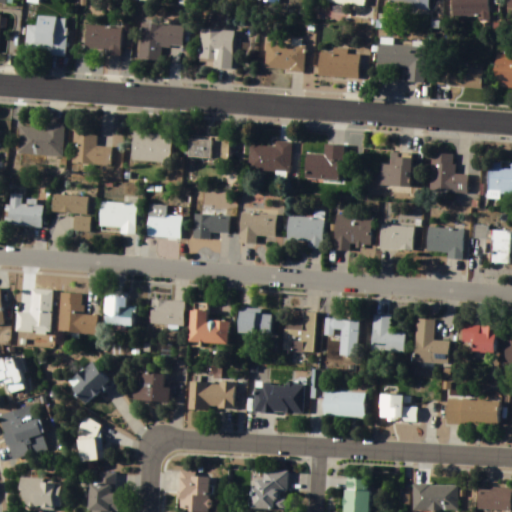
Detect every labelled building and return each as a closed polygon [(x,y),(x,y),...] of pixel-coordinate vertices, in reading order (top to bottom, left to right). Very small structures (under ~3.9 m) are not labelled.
[(390,0),(391,9),(430,10),(430,0),(390,0)] [(452,0),(453,18),(489,18),(488,0),(452,0)] [(27,55),(67,55),(67,18),(38,18),(38,27),(27,27),(27,55)] [(184,48),(185,27),(142,25),(140,64),(161,65),(162,47),(184,48)] [(121,58),(122,28),(86,27),(86,50),(106,50),(106,57),(121,58)] [(234,32),(201,30),(199,62),(215,63),(215,70),(233,70),(234,32)] [(304,72),(305,46),(267,44),(266,71),(304,72)] [(424,84),(426,48),(379,46),(378,67),(409,69),(408,83),(424,84)] [(360,79),(360,55),(348,55),(348,52),(320,52),(320,78),(360,79)] [(495,89),(511,89),(511,54),(497,54),(495,89)] [(483,69),(436,68),(435,87),(483,89),(483,69)] [(63,157),(65,124),(46,124),(46,128),(21,127),(19,155),(63,157)] [(98,128),(75,126),(71,163),(111,167),(113,148),(96,147),(98,128)] [(133,162),(171,164),(172,135),(134,133),(133,162)] [(189,159),(214,160),(214,158),(229,159),(230,140),(190,139),(189,159)] [(291,173),(292,143),(275,142),(274,147),(250,146),(249,171),(291,173)] [(325,156),(307,155),(305,181),(342,183),(344,146),(325,145),(325,156)] [(378,187),(412,188),(412,154),(391,153),(391,165),(379,165),(378,187)] [(455,155),(432,154),(431,193),(468,194),(469,176),(455,175),(455,155)] [(511,164),(489,164),(488,196),(511,196),(511,164)] [(23,195),(11,195),(9,227),(42,230),(44,207),(23,205),(23,195)] [(75,232),(90,233),(91,197),(55,196),(54,214),(76,214),(75,232)] [(138,205),(102,203),(100,233),(136,234),(138,205)] [(182,218),(168,217),(168,207),(149,206),(148,239),(182,240),(182,218)] [(230,210),(212,209),(212,216),(194,215),(194,240),(211,241),(211,234),(229,235),(230,210)] [(314,219),(289,218),(287,247),(323,249),(325,213),(315,213),(314,219)] [(257,244),(257,237),(276,238),(277,216),(242,215),(240,244),(257,244)] [(335,252),(352,253),(352,249),(371,250),(373,218),(336,217),(335,252)] [(414,228),(380,227),(380,251),(414,252),(414,228)] [(448,260),(463,261),(464,231),(429,229),(428,254),(449,255),(448,260)] [(511,231),(475,229),(475,240),(493,241),(492,266),(510,266),(511,231)] [(32,315),(16,315),(16,334),(52,334),(52,291),(31,291),(32,315)] [(62,295),(59,335),(96,338),(98,318),(82,316),(84,297),(62,295)] [(135,327),(135,308),(127,308),(127,298),(106,298),(106,327),(135,327)] [(185,302),(152,302),(152,327),(185,327),(185,302)] [(209,311),(192,311),(191,344),(229,345),(230,322),(208,322),(209,311)] [(240,336),(272,336),(272,312),(240,312),(240,336)] [(316,314),(303,314),(303,321),(284,320),(283,354),(315,354),(316,314)] [(405,355),(406,334),(391,334),(391,318),(374,318),(372,353),(405,355)] [(340,358),(358,358),(359,322),(325,321),(325,339),(341,339),(340,358)] [(450,344),(434,343),(435,321),(417,321),(415,364),(449,366),(450,344)] [(496,354),(497,328),(464,327),(463,353),(496,354)] [(0,383),(7,383),(9,394),(27,391),(21,357),(0,360),(0,383)] [(68,386),(88,406),(112,384),(92,363),(68,386)] [(166,376),(136,375),(135,403),(170,404),(171,388),(165,388),(166,376)] [(237,384),(190,384),(190,410),(237,411),(237,384)] [(305,386),(257,384),(256,414),(304,415),(305,386)] [(366,418),(366,395),(325,395),(325,418),(366,418)] [(404,398),(382,396),(381,422),(418,424),(418,410),(403,409),(404,398)] [(500,402),(448,402),(448,426),(500,426),(500,402)] [(35,407),(2,416),(13,461),(30,456),(28,447),(44,443),(35,407)] [(101,422),(79,423),(80,462),(102,462),(101,422)] [(288,511),(289,473),(264,472),(264,481),(254,481),(253,510),(288,511)] [(117,511),(118,474),(99,474),(99,481),(91,481),(90,511),(117,511)] [(210,511),(212,476),(180,474),(178,511),(210,511)] [(370,511),(372,480),(347,478),(345,511),(370,511)] [(22,510),(61,510),(61,481),(22,481),(22,510)] [(458,511),(459,486),(414,486),(413,511),(458,511)] [(479,511),(511,510),(511,492),(479,493),(479,511)]
